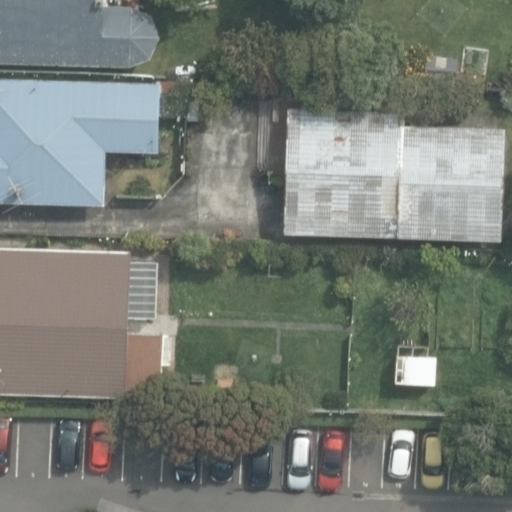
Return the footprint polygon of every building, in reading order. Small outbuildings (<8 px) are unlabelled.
[(0,0),(0,58),(131,64),(152,55),(160,35),(153,14),(134,5),(104,4),(104,0),(0,0)] [(161,150),(163,81),(0,76),(0,199),(106,202),(108,148),(161,150)] [(287,229),(503,236),(507,128),(421,125),(422,111),(291,107),(287,229)] [(0,388),(129,393),(129,386),(163,387),(164,332),(131,331),(131,315),(160,316),(162,260),(134,259),(134,251),(0,246),(0,388)] [(397,381),(436,384),(439,354),(399,351),(397,381)]
